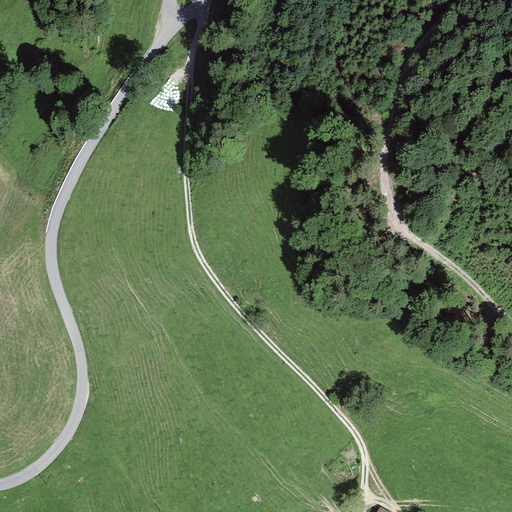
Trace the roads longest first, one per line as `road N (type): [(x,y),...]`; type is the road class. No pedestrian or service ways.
road 1 (track): [(364,483),(365,450),(353,419),(248,320),(196,252),(186,147),(199,3)]
road 2 (unclassified): [(173,27),(72,179),(51,237),(79,352),(79,404),(53,451),(25,476),(0,484)]
road 3 (track): [(460,0),(417,45),(399,83),(382,162),(385,202),(400,228),(511,324)]
